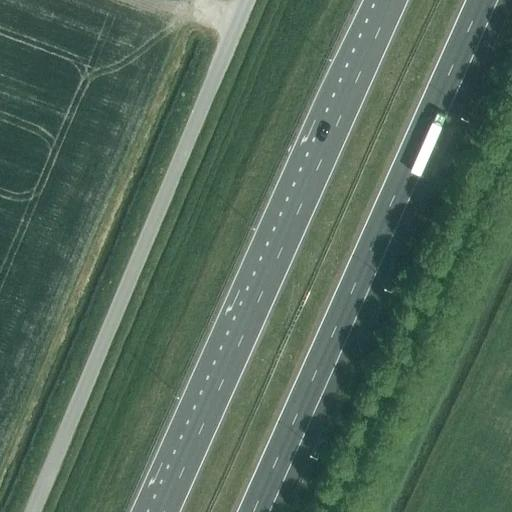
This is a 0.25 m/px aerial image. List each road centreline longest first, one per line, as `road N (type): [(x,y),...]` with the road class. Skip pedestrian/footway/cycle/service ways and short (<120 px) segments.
road 1 (motorway): [(394,0),(165,511)]
road 2 (motorway): [(250,511),(479,0)]
road 3 (unclassified): [(39,511),(251,0)]
